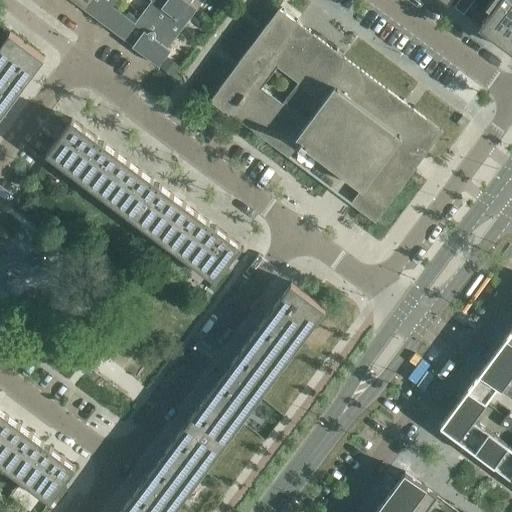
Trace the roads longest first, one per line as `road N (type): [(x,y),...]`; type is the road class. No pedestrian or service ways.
road 1 (residential): [(114,463),(292,225)]
road 2 (residential): [(292,225),(78,58)]
road 3 (secondary): [(269,511),(414,315)]
road 4 (residential): [(375,288),(511,106)]
road 5 (secondary): [(414,315),(509,187)]
road 6 (residential): [(511,92),(385,0)]
road 7 (residential): [(114,463),(0,382)]
road 8 (residential): [(343,511),(425,406)]
road 9 (residential): [(0,159),(78,58)]
